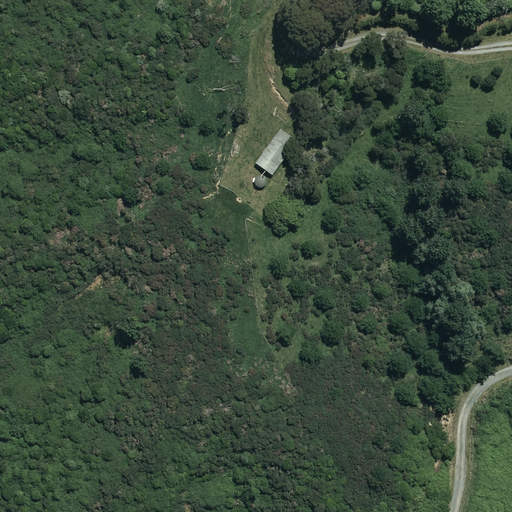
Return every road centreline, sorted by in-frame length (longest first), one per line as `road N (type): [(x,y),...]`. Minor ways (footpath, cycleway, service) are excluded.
road 1 (track): [(301,0),(288,18),(293,53),(404,35),(459,48),(511,47)]
road 2 (track): [(511,371),(463,392),(448,511)]
